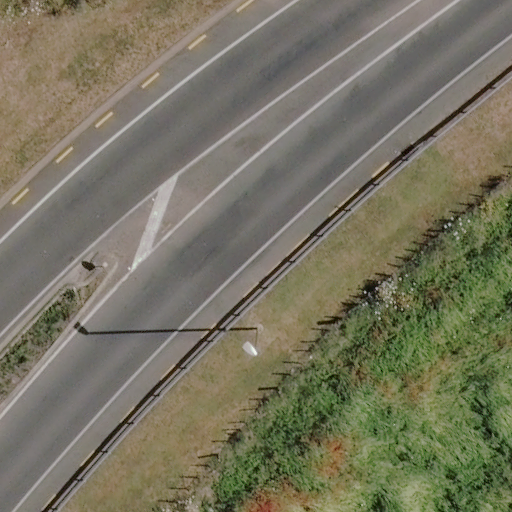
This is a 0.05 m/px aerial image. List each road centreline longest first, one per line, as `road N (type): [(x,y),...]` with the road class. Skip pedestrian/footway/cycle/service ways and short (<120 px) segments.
road 1 (secondary): [(274,118),(147,310),(0,473)]
road 2 (secondary): [(0,296),(83,217),(274,118)]
road 3 (secondary): [(274,118),(426,0)]
